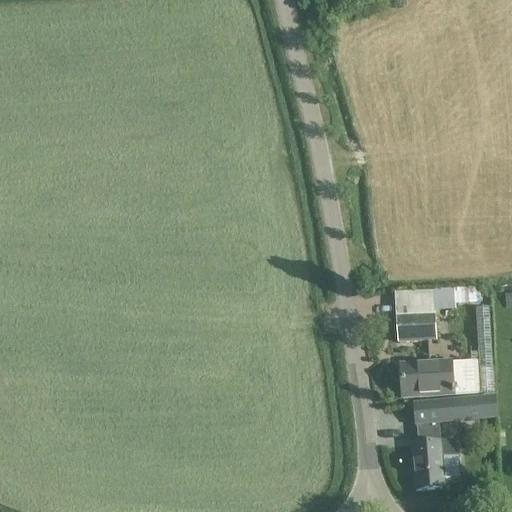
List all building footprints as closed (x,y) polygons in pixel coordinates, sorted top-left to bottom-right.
[(396,295),(399,344),(436,342),(433,294),(396,295)] [(471,362),(452,364),(400,367),(402,399),(493,393),(488,310),(476,311),(478,354),(470,355),(471,362)] [(416,426),(419,425),(439,424),(496,418),(495,398),(414,405),(416,426)] [(440,443),(439,424),(419,425),(421,445),(411,446),(415,492),(445,489),(445,480),(460,479),(458,458),(457,441),(440,443)] [(486,490),(465,491),(466,507),(487,506),(486,490)]
